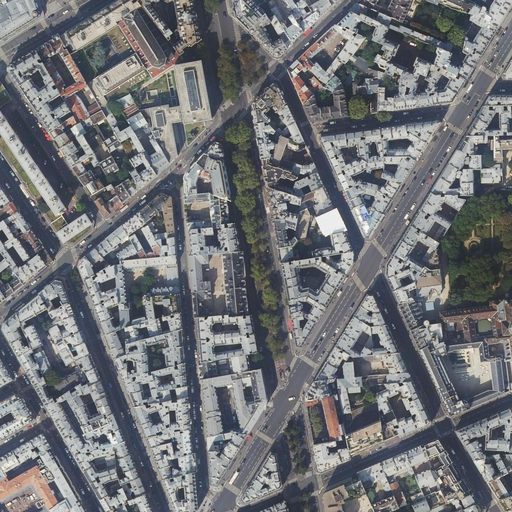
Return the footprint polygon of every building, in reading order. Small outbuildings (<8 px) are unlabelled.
[(0,0),(0,40),(38,18),(41,16),(41,13),(37,0),(0,0)] [(101,11),(97,13),(89,18),(74,28),(87,47),(77,51),(110,103),(122,96),(123,98),(130,94),(130,92),(155,81),(181,56),(157,25),(156,27),(152,22),(154,21),(137,0),(118,0),(117,1),(108,7),(101,11)] [(137,0),(154,21),(157,25),(181,56),(188,51),(197,43),(202,39),(200,28),(194,0),(137,0)] [(232,0),(235,12),(236,17),(249,30),(266,14),(266,15),(267,14),(260,7),(267,2),(265,0),(232,0)] [(265,0),(267,2),(272,11),(275,16),(282,26),(283,25),(284,25),(284,24),(285,24),(285,23),(285,22),(285,21),(284,21),(285,20),(283,17),(284,17),(278,6),(277,7),(277,6),(276,7),(272,0),(270,1),(269,0),(265,0)] [(286,0),(289,5),(290,6),(291,6),(291,5),(296,13),(292,15),(296,20),(302,16),(294,1),(292,0),(286,0)] [(308,6),(304,0),(301,0),(297,4),(296,3),(297,2),(296,1),(295,0),(294,1),(302,16),(310,28),(315,22),(321,17),(317,11),(313,14),(311,11),(307,14),(304,8),(305,7),(306,7),(308,6)] [(304,0),(308,6),(309,8),(311,11),(313,14),(317,11),(321,17),(324,14),(332,6),(328,0),(304,0)] [(378,0),(359,0),(356,3),(358,4),(369,9),(373,10),(376,5),(378,0)] [(411,0),(392,0),(389,7),(390,7),(388,11),(386,16),(392,18),(402,23),(404,19),(408,21),(407,25),(410,26),(419,5),(411,1),(411,0)] [(475,4),(475,3),(469,0),(468,0),(439,0),(438,3),(451,9),(466,13),(468,9),(471,10),(475,4)] [(511,0),(494,0),(493,3),(509,12),(511,6),(511,0)] [(367,12),(369,9),(358,4),(356,3),(355,4),(353,6),(349,11),(351,11),(360,16),(361,13),(365,15),(367,12)] [(475,4),(471,10),(468,14),(471,14),(479,16),(480,17),(482,15),(485,17),(484,19),(499,28),(504,20),(509,12),(493,3),(488,11),(485,10),(475,4)] [(388,11),(376,5),(373,10),(380,13),(386,16),(388,11)] [(272,11),(267,14),(266,15),(271,23),(279,35),(283,32),(284,31),(281,27),(282,26),(275,16),(272,11)] [(373,19),(365,15),(361,13),(360,16),(351,11),(348,14),(344,18),(342,20),(339,23),(336,25),(357,34),(359,29),(356,28),(359,22),(360,22),(361,21),(362,21),(372,26),(373,25),(377,27),(373,35),(374,36),(372,40),(384,45),(382,50),(385,51),(385,52),(383,56),(382,56),(378,55),(374,62),(384,67),(384,68),(387,69),(385,73),(388,74),(393,76),(395,72),(403,76),(402,79),(416,83),(420,74),(426,77),(431,64),(431,63),(418,58),(414,66),(416,67),(414,73),(411,73),(408,71),(409,69),(397,64),(396,64),(391,62),(393,56),(395,57),(400,45),(384,38),(387,32),(388,32),(390,28),(388,27),(376,21),(373,19)] [(392,18),(386,16),(380,13),(377,19),(376,21),(388,27),(389,25),(392,18)] [(266,15),(266,14),(249,30),(257,39),(274,56),(280,56),(284,52),(288,49),(285,45),(281,38),(273,43),(264,27),(271,23),(266,15)] [(484,19),(480,17),(479,16),(471,14),(470,20),(481,28),(477,34),(490,42),(494,36),(499,28),(484,19)] [(304,33),(296,20),(292,15),(289,17),(293,24),(288,27),(285,22),(285,23),(285,24),(284,24),(284,25),(283,25),(282,26),(281,27),(284,31),(293,44),(298,39),(304,33)] [(302,16),(296,20),(304,33),(309,28),(310,28),(302,16)] [(367,42),(370,39),(357,34),(336,25),(335,25),(333,26),(318,40),(298,60),(322,86),(324,83),(327,84),(324,88),(331,92),(332,91),(333,91),(333,92),(334,92),(335,91),(345,90),(347,90),(348,88),(347,86),(344,88),(340,80),(335,75),(343,63),(345,65),(342,68),(345,70),(345,71),(350,74),(344,83),(349,86),(354,80),(357,80),(366,79),(378,78),(378,71),(371,69),(369,68),(372,64),(362,57),(361,58),(359,56),(358,56),(357,58),(353,55),(364,40),(367,42)] [(400,26),(398,31),(424,43),(427,37),(400,26)] [(63,34),(60,36),(66,47),(70,45),(74,53),(77,51),(87,47),(74,28),(63,34)] [(477,34),(472,31),(468,29),(467,34),(474,39),(473,42),(471,42),(468,40),(469,40),(469,38),(466,36),(464,45),(482,56),(486,50),(490,42),(477,34)] [(284,31),(283,32),(285,36),(283,37),(281,35),(279,36),(281,38),(285,45),(288,49),(291,45),(293,44),(284,31)] [(89,117),(102,110),(102,109),(110,103),(77,51),(74,53),(71,54),(66,47),(60,36),(36,50),(61,95),(62,96),(64,95),(66,97),(63,99),(65,102),(74,117),(78,124),(81,123),(89,117)] [(427,36),(427,37),(424,43),(438,48),(449,53),(452,47),(455,49),(456,46),(445,41),(443,43),(427,36)] [(200,59),(197,43),(188,51),(190,61),(200,59)] [(464,45),(464,49),(463,52),(465,53),(464,55),(466,56),(464,60),(462,58),(461,61),(464,63),(474,69),(476,66),(478,63),(482,56),(464,45)] [(452,54),(449,53),(438,48),(436,52),(437,55),(438,55),(433,66),(439,68),(441,69),(458,76),(459,68),(450,64),(451,62),(450,62),(451,59),(450,59),(452,54)] [(15,80),(23,92),(41,118),(43,122),(50,132),(74,117),(65,102),(54,109),(49,103),(61,95),(36,50),(30,53),(10,65),(9,70),(10,73),(15,80)] [(298,93),(304,105),(314,95),(323,94),(333,93),(331,92),(324,88),(322,86),(298,60),(288,70),(293,81),(298,93)] [(511,60),(511,61),(506,68),(502,76),(503,80),(507,80),(511,79),(511,60)] [(204,119),(207,119),(213,118),(212,112),(212,109),(210,98),(207,82),(203,62),(174,68),(181,109),(184,123),(204,119)] [(460,66),(459,68),(458,76),(466,81),(470,76),(474,69),(464,63),(462,67),(460,66)] [(430,82),(435,85),(437,82),(444,86),(458,95),(462,89),(466,81),(458,76),(441,69),(440,71),(438,70),(439,68),(433,66),(431,64),(426,77),(425,79),(430,82)] [(385,73),(378,71),(378,78),(378,87),(384,86),(385,79),(387,80),(388,74),(385,73)] [(397,77),(393,76),(388,74),(387,80),(396,82),(397,77)] [(378,87),(378,78),(366,79),(366,83),(364,83),(364,86),(358,87),(358,94),(376,92),(375,102),(371,102),(371,114),(378,113),(378,110),(378,87)] [(400,93),(398,94),(395,95),(395,98),(394,110),(394,111),(405,109),(415,108),(420,94),(417,93),(416,94),(415,92),(416,92),(419,84),(416,83),(402,79),(400,78),(399,81),(399,91),(400,93)] [(358,87),(357,80),(354,80),(354,83),(352,84),(353,93),(345,93),(345,90),(335,91),(334,93),(333,93),(335,106),(318,108),(315,96),(323,96),(323,94),(314,95),(304,105),(306,110),(311,121),(319,121),(322,120),(337,118),(348,117),(345,95),(358,94),(358,87)] [(431,92),(435,85),(430,82),(427,88),(426,88),(426,89),(425,89),(425,90),(425,91),(425,92),(421,93),(420,94),(415,108),(424,107),(433,105),(432,96),(429,97),(429,95),(431,94),(431,92)] [(64,242),(74,244),(82,237),(89,232),(91,230),(92,222),(89,218),(87,214),(69,226),(61,214),(64,213),(67,211),(66,210),(66,209),(0,111),(0,107),(11,100),(5,92),(0,84),(0,130),(1,132),(4,136),(0,138),(0,146),(4,152),(13,167),(24,182),(32,194),(35,199),(43,194),(51,207),(52,208),(45,213),(54,227),(58,232),(64,242)] [(277,112),(287,103),(286,100),(279,85),(273,84),(263,94),(252,104),(252,107),(255,119),(256,124),(267,122),(268,121),(270,119),(277,112)] [(435,85),(431,92),(431,94),(432,96),(433,105),(439,105),(453,103),(455,100),(458,95),(444,86),(443,88),(445,88),(444,90),(443,90),(442,90),(438,90),(437,89),(438,87),(435,85)] [(384,86),(378,87),(378,110),(382,110),(386,110),(394,110),(395,98),(388,98),(388,100),(384,100),(384,86)] [(130,94),(123,98),(116,101),(131,126),(136,135),(140,133),(139,132),(140,131),(139,129),(143,127),(144,128),(145,129),(147,127),(147,126),(147,124),(140,110),(130,94)] [(511,94),(506,95),(493,94),(489,96),(488,99),(483,106),(490,106),(492,106),(498,106),(498,104),(499,104),(499,102),(501,102),(501,106),(511,105),(511,94)] [(289,108),(287,103),(277,112),(281,116),(279,118),(288,126),(289,126),(295,122),(289,108)] [(181,123),(184,123),(181,109),(170,111),(169,105),(140,110),(147,124),(153,134),(170,164),(176,158),(178,156),(172,125),(181,123)] [(511,124),(511,105),(501,106),(499,106),(499,112),(500,124),(509,124),(511,124)] [(107,106),(102,109),(102,110),(106,118),(116,135),(121,143),(131,137),(133,140),(132,140),(140,154),(143,152),(145,151),(136,135),(131,126),(121,132),(118,127),(119,126),(112,113),(111,113),(107,106)] [(499,106),(498,106),(492,106),(492,110),(490,110),(490,106),(483,106),(480,111),(476,118),(488,125),(496,112),(499,112),(499,106)] [(106,118),(102,110),(89,117),(95,127),(100,134),(87,141),(89,144),(92,150),(104,143),(110,152),(117,148),(122,145),(121,143),(116,135),(106,140),(96,123),(106,118)] [(53,140),(65,133),(62,129),(72,123),(74,127),(78,124),(74,117),(50,132),(49,133),(53,139),(53,140)] [(89,117),(81,123),(83,127),(87,124),(90,130),(95,127),(89,117)] [(486,129),(488,125),(476,118),(472,125),(470,127),(464,137),(487,136),(490,136),(493,136),(499,135),(498,129),(486,129)] [(274,122),(270,119),(271,120),(270,121),(269,122),(268,121),(267,122),(276,131),(278,130),(277,129),(276,128),(276,127),(275,126),(275,123),(274,123),(274,122)] [(438,120),(422,122),(406,124),(407,138),(409,133),(428,144),(435,132),(436,130),(440,123),(438,120)] [(276,131),(267,122),(256,124),(259,145),(262,159),(270,158),(275,145),(275,143),(275,142),(274,142),(272,142),(272,140),(270,141),(269,134),(273,133),(274,134),(276,131)] [(301,135),(295,122),(289,126),(288,126),(279,135),(290,140),(302,145),(305,143),(302,136),(301,135)] [(77,138),(83,134),(87,132),(83,127),(81,123),(78,124),(74,127),(71,129),(73,132),(68,136),(65,132),(65,133),(53,140),(57,145),(60,150),(61,149),(72,142),(69,138),(75,134),(77,138)] [(404,124),(391,126),(392,140),(407,138),(406,124),(404,124)] [(511,130),(509,130),(509,124),(500,124),(500,129),(498,129),(499,135),(511,135),(511,130)] [(389,126),(380,128),(383,152),(383,154),(387,154),(387,149),(389,149),(389,141),(389,140),(392,140),(391,126),(389,126)] [(368,129),(362,130),(363,137),(365,136),(366,138),(366,139),(365,139),(365,140),(364,140),(365,154),(370,153),(371,153),(370,145),(371,145),(371,144),(372,144),(372,143),(372,142),(375,142),(375,144),(376,144),(378,152),(383,152),(380,128),(368,129)] [(351,131),(345,132),(346,139),(348,139),(349,142),(347,142),(347,147),(353,147),(353,146),(354,146),(355,145),(357,144),(358,157),(361,157),(361,159),(367,162),(365,154),(364,140),(361,140),(361,137),(363,137),(362,130),(351,131)] [(321,135),(319,139),(325,151),(326,154),(329,160),(336,158),(335,155),(336,155),(337,157),(339,156),(343,154),(341,149),(341,148),(347,147),(347,142),(346,139),(345,132),(333,134),(321,135)] [(409,133),(407,138),(412,141),(408,148),(390,148),(389,149),(387,149),(387,154),(387,157),(408,157),(409,157),(410,158),(417,162),(422,153),(428,144),(409,133)] [(87,141),(83,134),(77,138),(72,142),(61,149),(67,157),(67,158),(77,151),(79,151),(74,144),(79,141),(83,148),(89,144),(87,141)] [(145,151),(143,152),(157,176),(159,174),(163,170),(165,169),(170,164),(153,134),(149,136),(151,140),(154,146),(156,149),(148,153),(146,150),(145,151)] [(275,145),(270,158),(262,159),(266,179),(267,187),(292,195),(293,192),(294,190),(294,189),(296,183),(308,177),(310,176),(318,172),(314,163),(309,153),(305,155),(309,165),(303,166),(295,163),(293,169),(292,168),(294,163),(290,161),(294,150),(299,152),(304,149),(307,148),(305,143),(302,145),(290,140),(279,135),(277,135),(275,139),(277,140),(275,145)] [(511,140),(511,135),(499,135),(493,136),(493,139),(490,139),(490,150),(493,150),(494,163),(490,163),(490,169),(482,169),(481,169),(481,173),(481,182),(502,182),(502,167),(502,164),(502,162),(503,162),(502,149),(511,148),(511,140)] [(487,143),(487,136),(464,137),(461,142),(457,149),(466,155),(467,153),(469,154),(469,156),(472,156),(476,156),(475,143),(476,143),(476,145),(477,144),(478,143),(487,143)] [(207,151),(204,154),(224,160),(224,158),(223,156),(222,148),(221,144),(218,144),(215,143),(207,151)] [(92,150),(89,144),(83,148),(87,154),(80,158),(80,160),(81,162),(95,154),(92,150)] [(448,163),(457,169),(459,170),(461,170),(465,163),(465,164),(466,164),(467,164),(468,164),(468,163),(469,169),(481,169),(482,169),(482,155),(476,156),(472,156),(472,159),(470,159),(470,158),(469,157),(468,157),(467,157),(466,158),(465,158),(466,155),(457,149),(452,157),(448,163)] [(80,155),(77,151),(67,158),(66,159),(69,164),(72,168),(81,162),(80,160),(78,157),(80,155)] [(102,161),(97,152),(95,154),(100,164),(107,176),(120,169),(112,156),(102,161)] [(157,176),(143,152),(140,154),(130,159),(136,168),(146,185),(151,181),(157,176)] [(383,154),(383,152),(378,152),(379,156),(371,157),(370,153),(365,154),(367,162),(367,169),(367,171),(368,171),(370,173),(373,169),(384,168),(384,164),(384,157),(383,154)] [(100,164),(95,154),(81,162),(84,166),(91,162),(95,168),(100,164)] [(186,195),(208,193),(208,187),(198,187),(198,188),(197,188),(196,183),(199,176),(200,176),(200,177),(201,178),(203,178),(203,179),(206,180),(206,179),(208,180),(209,180),(210,179),(211,179),(215,195),(228,200),(231,201),(228,180),(227,175),(224,160),(204,154),(201,157),(189,171),(187,174),(186,175),(186,176),(185,177),(185,178),(185,180),(186,189),(186,195)] [(343,154),(339,156),(340,158),(337,160),(336,158),(329,160),(332,166),(336,176),(343,173),(342,171),(344,170),(345,172),(367,162),(361,159),(358,161),(357,158),(348,163),(347,163),(346,164),(345,162),(346,161),(346,160),(343,154)] [(408,157),(387,157),(384,157),(384,164),(399,164),(399,166),(397,168),(398,169),(395,174),(385,170),(384,170),(382,177),(402,185),(409,174),(415,165),(417,162),(410,158),(409,160),(406,159),(408,157)] [(84,166),(81,162),(72,168),(78,176),(79,177),(88,172),(84,166)] [(364,171),(367,169),(367,162),(345,172),(346,174),(344,175),(343,173),(336,176),(341,186),(343,192),(350,189),(349,186),(351,185),(355,187),(355,186),(360,184),(362,180),(360,179),(356,181),(355,180),(354,179),(353,179),(352,179),(352,177),(364,172),(364,171)] [(455,172),(457,169),(448,163),(445,168),(440,177),(452,185),(454,181),(455,182),(456,180),(455,179),(456,178),(457,178),(458,178),(459,178),(460,178),(460,183),(474,183),(473,174),(481,173),(481,169),(469,169),(464,170),(464,173),(463,173),(462,172),(461,171),(460,171),(459,171),(458,171),(457,172),(456,173),(455,172)] [(139,191),(146,185),(136,168),(130,171),(134,178),(132,179),(130,180),(129,178),(114,188),(123,204),(126,202),(139,191)] [(91,170),(88,172),(79,177),(82,182),(85,187),(86,186),(95,181),(97,179),(91,170)] [(321,178),(318,172),(310,176),(312,179),(310,180),(308,177),(296,183),(294,189),(296,190),(295,191),(295,192),(296,193),(295,193),(293,192),(292,195),(301,198),(304,196),(301,188),(309,184),(313,192),(325,186),(321,178)] [(402,185),(382,177),(381,177),(380,180),(386,183),(384,186),(383,186),(382,186),(381,187),(379,186),(381,182),(380,182),(378,185),(377,190),(393,200),(397,194),(402,185)] [(474,196),(474,183),(460,183),(460,187),(459,187),(458,188),(458,189),(452,189),(450,188),(452,185),(440,177),(435,185),(430,192),(434,195),(440,195),(442,193),(445,195),(444,195),(458,195),(457,193),(460,193),(460,195),(464,195),(468,196),(474,196)] [(362,180),(360,184),(360,185),(358,190),(357,189),(355,186),(355,187),(350,189),(343,192),(347,199),(349,204),(352,210),(363,204),(367,203),(366,202),(365,201),(365,202),(362,195),(363,195),(364,195),(364,194),(365,193),(375,196),(375,195),(377,190),(378,185),(363,179),(362,180)] [(100,190),(95,181),(86,186),(87,187),(91,193),(92,195),(100,190)] [(0,209),(3,208),(1,206),(3,204),(5,207),(13,202),(1,184),(0,182),(0,209)] [(92,195),(91,196),(94,201),(100,210),(105,218),(106,218),(118,207),(119,207),(123,204),(114,188),(111,184),(100,190),(92,195)] [(327,192),(325,186),(313,192),(304,196),(301,198),(302,198),(301,206),(299,214),(297,223),(295,236),(296,237),(298,240),(299,240),(306,239),(310,215),(307,209),(309,209),(307,204),(306,204),(305,203),(305,202),(315,198),(316,200),(315,201),(317,204),(314,206),(321,221),(338,216),(335,208),(327,192)] [(301,198),(292,195),(267,187),(269,196),(271,211),(273,220),(286,219),(297,223),(299,214),(294,213),(289,212),(287,210),(285,201),(290,200),(290,203),(296,204),(301,206),(302,198),(301,198)] [(377,190),(375,195),(376,199),(375,200),(371,207),(384,215),(389,207),(393,200),(377,190)] [(444,195),(440,195),(434,195),(430,192),(427,197),(419,210),(435,221),(441,224),(448,228),(453,221),(438,212),(439,209),(440,210),(442,208),(441,207),(444,202),(459,211),(468,196),(464,195),(461,199),(458,198),(458,195),(444,195)] [(140,211),(156,240),(162,239),(167,239),(168,238),(175,237),(172,207),(172,197),(170,196),(166,194),(163,193),(162,193),(161,193),(153,200),(152,201),(140,211)] [(210,194),(208,193),(186,195),(184,195),(185,208),(187,208),(190,208),(190,203),(211,201),(210,194)] [(215,195),(210,194),(211,201),(212,220),(213,228),(222,227),(222,225),(225,224),(226,224),(230,224),(228,200),(215,195)] [(0,209),(0,216),(6,213),(9,217),(19,211),(16,206),(13,202),(5,207),(3,208),(0,209)] [(363,204),(352,210),(364,237),(370,237),(374,231),(377,226),(384,215),(371,207),(369,204),(367,206),(370,209),(371,210),(373,211),(372,212),(371,212),(370,214),(370,216),(369,216),(369,215),(368,215),(363,204)] [(426,235),(435,221),(419,210),(415,217),(410,225),(426,235)] [(19,211),(9,217),(5,220),(7,224),(12,221),(14,223),(15,222),(16,223),(10,228),(13,233),(27,223),(23,216),(19,211)] [(141,259),(161,257),(160,247),(156,240),(140,211),(132,218),(130,219),(126,222),(122,225),(141,259)] [(189,230),(213,228),(212,220),(192,221),(191,216),(186,217),(187,230),(189,230)] [(342,225),(338,216),(321,221),(324,228),(323,229),(324,232),(325,232),(326,232),(327,235),(331,235),(345,232),(342,225)] [(295,236),(297,223),(286,219),(273,220),(275,234),(278,248),(294,245),(299,240),(298,240),(296,237),(294,238),(293,239),(289,240),(288,239),(286,230),(287,229),(288,229),(289,227),(295,229),(294,230),(294,231),(293,234),(293,235),(295,236)] [(0,249),(6,258),(10,265),(11,266),(24,285),(31,279),(32,278),(47,266),(37,252),(30,257),(18,239),(17,239),(13,233),(10,228),(7,224),(5,220),(0,223),(0,249)] [(30,226),(27,223),(13,233),(17,239),(18,239),(32,229),(30,226)] [(235,223),(230,224),(226,224),(227,226),(228,226),(228,228),(226,228),(225,224),(222,225),(222,227),(213,228),(214,232),(219,232),(220,235),(219,235),(218,236),(218,237),(219,236),(219,240),(219,241),(220,240),(220,241),(221,241),(222,245),(221,246),(217,247),(218,253),(223,253),(240,252),(238,236),(237,232),(235,223)] [(439,243),(448,228),(441,224),(432,239),(439,243)] [(141,259),(122,225),(116,230),(114,232),(106,239),(112,248),(115,252),(116,251),(115,250),(119,247),(117,245),(120,242),(122,244),(127,240),(131,244),(117,254),(121,261),(126,260),(125,259),(131,255),(132,257),(135,255),(136,257),(137,259),(141,259)] [(432,239),(426,235),(410,225),(406,232),(401,240),(413,248),(418,240),(419,240),(435,250),(435,249),(439,243),(432,239)] [(214,232),(213,228),(189,230),(190,242),(192,255),(192,256),(214,254),(218,253),(217,247),(215,247),(215,245),(207,246),(207,243),(209,243),(209,240),(206,240),(206,235),(214,234),(214,232)] [(37,249),(42,245),(36,235),(32,229),(18,239),(30,257),(37,252),(36,251),(37,249)] [(347,235),(345,232),(331,235),(333,248),(331,248),(331,247),(329,247),(316,249),(315,251),(312,251),(313,258),(322,257),(325,256),(331,255),(342,254),(354,251),(349,241),(347,235)] [(175,237),(168,238),(167,239),(168,245),(162,245),(162,239),(156,240),(160,247),(161,257),(177,256),(176,243),(175,237)] [(96,247),(95,248),(105,260),(108,263),(110,266),(115,261),(120,261),(121,261),(117,254),(115,252),(112,248),(106,239),(96,247)] [(409,255),(413,248),(401,240),(396,247),(392,255),(399,260),(400,257),(403,259),(402,262),(411,268),(414,269),(418,271),(420,273),(428,261),(430,258),(424,255),(421,259),(422,259),(420,263),(409,256),(409,255)] [(36,251),(37,252),(47,266),(49,264),(53,261),(45,249),(43,246),(42,245),(37,249),(36,251)] [(295,253),(294,245),(278,248),(279,255),(281,263),(300,260),(299,253),(298,252),(295,253)] [(90,252),(85,256),(93,265),(100,260),(102,261),(103,260),(104,261),(105,260),(95,248),(90,252)] [(438,251),(435,249),(435,250),(430,258),(428,261),(420,273),(415,282),(416,287),(417,295),(417,297),(429,295),(429,292),(430,292),(430,291),(430,290),(431,289),(434,289),(435,289),(435,290),(436,290),(436,291),(436,292),(437,291),(437,294),(442,294),(441,291),(442,289),(438,251)] [(243,251),(240,252),(223,253),(224,261),(226,280),(225,280),(226,289),(246,287),(245,276),(245,275),(244,263),(243,251)] [(354,251),(342,254),(342,259),(341,259),(340,260),(339,260),(339,261),(338,261),(338,262),(332,258),(331,255),(325,256),(325,260),(324,262),(347,276),(353,265),(354,263),(355,253),(354,251)] [(215,262),(214,254),(192,256),(189,256),(191,273),(192,284),(192,292),(211,290),(210,281),(203,282),(201,264),(215,262)] [(402,262),(399,260),(392,255),(388,261),(386,264),(385,274),(387,279),(397,274),(396,273),(395,273),(395,270),(397,271),(399,274),(401,273),(411,268),(402,262)] [(92,267),(93,265),(85,256),(80,260),(78,266),(81,274),(83,280),(93,276),(96,275),(98,274),(99,273),(97,270),(94,273),(92,267)] [(119,305),(119,311),(119,315),(120,318),(120,325),(121,328),(126,327),(131,326),(148,321),(155,319),(154,305),(153,297),(180,294),(179,286),(178,269),(177,264),(177,256),(161,257),(141,259),(137,259),(126,260),(121,261),(120,261),(120,264),(115,265),(116,277),(117,287),(118,297),(119,305)] [(322,257),(313,258),(315,266),(326,273),(327,273),(327,272),(329,273),(324,281),(338,290),(342,284),(347,276),(324,262),(322,261),(322,257)] [(0,289),(0,290),(6,299),(18,290),(24,285),(11,266),(7,269),(15,279),(5,286),(0,279),(0,272),(10,265),(6,258),(0,263),(0,289)] [(313,258),(309,259),(300,260),(281,263),(282,271),(284,280),(300,276),(298,267),(300,267),(301,268),(315,266),(313,258)] [(115,265),(115,261),(110,266),(106,268),(99,273),(98,274),(99,276),(97,277),(95,280),(94,280),(93,276),(83,280),(85,284),(88,291),(88,292),(94,306),(102,303),(101,301),(104,299),(105,302),(118,297),(117,287),(105,292),(106,293),(103,294),(98,282),(101,281),(101,282),(116,277),(115,265)] [(413,271),(414,269),(411,268),(401,273),(403,278),(409,275),(412,283),(415,282),(420,273),(418,271),(416,274),(414,274),(413,271)] [(403,278),(401,273),(399,274),(397,274),(387,279),(390,285),(393,292),(405,286),(401,279),(403,278)] [(303,290),(300,276),(284,280),(285,288),(288,300),(298,298),(298,296),(299,296),(299,295),(300,295),(300,297),(308,296),(316,301),(317,299),(319,301),(318,302),(327,308),(333,298),(334,297),(338,290),(324,281),(316,293),(314,292),(315,292),(314,290),(309,287),(305,288),(304,289),(304,290),(303,290)] [(55,279),(56,280),(56,279),(62,281),(66,290),(67,290),(63,280),(56,278),(55,279)] [(51,284),(58,296),(60,296),(61,299),(60,300),(63,305),(71,302),(67,293),(66,290),(62,281),(56,279),(56,280),(51,284)] [(416,287),(415,282),(412,283),(405,286),(393,292),(396,297),(398,303),(415,301),(417,300),(417,297),(417,295),(412,296),(410,290),(416,287)] [(58,296),(51,284),(50,285),(39,293),(47,309),(49,312),(63,305),(60,300),(58,296)] [(247,302),(246,287),(226,289),(228,315),(229,315),(229,317),(249,315),(247,302)] [(212,297),(211,290),(192,292),(193,301),(193,304),(194,318),(197,318),(213,316),(213,309),(212,308),(205,308),(204,308),(203,308),(203,307),(203,306),(202,301),(202,300),(203,300),(204,299),(211,298),(212,297)] [(52,367),(51,368),(41,345),(43,345),(34,324),(31,326),(30,325),(35,322),(33,317),(47,309),(39,293),(28,303),(27,303),(16,312),(22,327),(24,329),(26,335),(27,337),(29,336),(31,341),(29,342),(30,346),(32,349),(32,350),(33,352),(37,361),(39,365),(40,368),(44,377),(45,380),(47,385),(52,396),(54,401),(62,396),(64,394),(62,391),(64,389),(66,393),(70,390),(75,387),(76,386),(75,384),(77,383),(78,385),(82,382),(86,379),(85,377),(83,373),(80,368),(78,367),(76,368),(75,370),(76,371),(52,384),(51,382),(49,381),(49,380),(49,379),(49,377),(54,375),(53,371),(52,371),(52,369),(52,368),(52,367)] [(153,297),(154,305),(161,304),(164,304),(164,305),(165,306),(166,306),(167,306),(168,316),(182,312),(181,307),(180,294),(153,297)] [(364,300),(360,306),(372,313),(378,313),(382,312),(378,303),(377,301),(374,294),(368,294),(364,300)] [(307,301),(308,296),(300,297),(298,298),(288,300),(288,304),(289,308),(291,319),(303,316),(305,311),(305,310),(302,310),(303,305),(303,304),(303,303),(302,303),(301,302),(300,302),(299,301),(299,300),(301,300),(302,301),(307,301)] [(318,302),(316,301),(308,296),(307,301),(313,304),(313,307),(312,308),(311,308),(310,309),(311,310),(310,312),(308,312),(305,311),(303,316),(305,316),(317,324),(322,316),(327,308),(318,302)] [(119,305),(118,297),(105,302),(102,303),(94,306),(97,314),(100,323),(119,315),(119,311),(112,314),(110,308),(119,305)] [(489,301),(490,306),(491,313),(495,313),(498,338),(499,338),(499,342),(504,342),(505,354),(501,354),(501,359),(505,359),(505,361),(506,361),(506,360),(509,360),(511,360),(511,361),(511,362),(511,298),(489,301)] [(444,403),(445,405),(449,413),(453,415),(469,408),(481,403),(504,393),(503,384),(501,360),(501,359),(501,354),(489,356),(488,344),(499,342),(499,338),(498,338),(495,313),(491,313),(490,306),(471,308),(470,306),(465,306),(466,309),(445,311),(440,312),(441,323),(429,325),(429,324),(429,323),(429,322),(430,322),(429,322),(428,321),(427,321),(426,320),(426,321),(425,321),(425,322),(415,301),(398,303),(408,325),(410,328),(425,361),(428,369),(444,403)] [(73,308),(71,302),(63,305),(49,312),(55,322),(55,323),(76,315),(73,308)] [(433,302),(425,303),(426,310),(434,310),(433,302)] [(161,304),(154,305),(155,319),(159,318),(162,318),(161,304)] [(372,313),(360,306),(357,311),(354,316),(371,326),(372,313)] [(21,327),(22,327),(16,312),(7,320),(3,323),(2,329),(5,336),(10,344),(26,335),(24,329),(22,330),(23,332),(20,334),(17,330),(18,328),(20,326),(21,327)] [(163,321),(167,320),(169,321),(171,330),(169,330),(165,331),(163,333),(159,318),(155,319),(148,321),(131,326),(126,327),(126,344),(171,332),(174,331),(183,329),(182,321),(182,312),(168,316),(166,317),(165,317),(163,317),(162,318),(163,321)] [(378,313),(372,313),(371,326),(388,325),(384,318),(382,312),(378,313)] [(76,315),(55,323),(57,326),(64,324),(66,329),(60,332),(63,338),(82,331),(79,323),(76,315)] [(118,318),(120,318),(119,315),(100,323),(103,328),(105,335),(121,328),(120,325),(116,326),(114,325),(113,322),(118,320),(118,318)] [(222,315),(213,316),(197,318),(198,330),(199,340),(225,338),(224,332),(216,332),(212,329),(212,328),(213,328),(212,328),(212,327),(212,326),(215,322),(223,322),(222,315)] [(228,315),(222,315),(223,322),(223,324),(237,323),(239,325),(239,326),(239,327),(240,328),(239,330),(224,332),(225,338),(238,337),(255,333),(254,324),(253,322),(252,315),(249,315),(229,317),(229,315),(228,315)] [(291,319),(293,330),(293,332),(294,338),(296,347),(302,348),(310,335),(313,331),(317,324),(305,316),(303,316),(291,319)] [(371,326),(354,316),(349,324),(348,326),(343,333),(356,341),(363,330),(370,335),(372,336),(371,333),(371,326)] [(64,340),(63,338),(60,332),(57,326),(55,323),(55,322),(47,327),(56,344),(55,344),(67,365),(69,364),(71,368),(78,364),(76,360),(74,356),(70,350),(69,348),(68,346),(67,344),(64,340)] [(388,325),(371,326),(371,333),(378,333),(381,338),(380,339),(380,341),(380,342),(381,345),(383,345),(384,345),(385,347),(373,348),(373,352),(374,355),(389,353),(391,353),(400,353),(393,336),(388,325)] [(126,327),(121,328),(105,335),(110,347),(115,359),(127,354),(126,344),(126,327)] [(165,353),(167,368),(186,363),(185,355),(183,329),(174,331),(174,335),(171,336),(171,332),(126,344),(127,354),(127,360),(132,360),(134,361),(135,367),(134,367),(134,370),(133,370),(133,372),(131,372),(130,371),(128,372),(128,378),(148,373),(150,372),(147,347),(146,345),(148,345),(151,344),(152,345),(156,344),(161,342),(165,341),(166,343),(165,344),(165,348),(163,348),(164,353),(165,353)] [(82,331),(63,338),(64,340),(67,344),(70,342),(71,345),(68,346),(69,348),(87,342),(84,336),(82,331)] [(257,340),(255,333),(238,337),(225,338),(226,344),(241,342),(243,344),(243,345),(243,346),(243,347),(242,348),(227,351),(228,358),(247,354),(250,354),(256,352),(259,352),(257,340)] [(356,341),(343,333),(339,340),(335,346),(350,355),(352,357),(353,357),(370,355),(370,353),(372,351),(365,346),(360,353),(352,348),(356,341)] [(29,342),(27,337),(26,335),(10,344),(13,349),(18,357),(32,349),(30,346),(29,347),(28,345),(26,346),(23,341),(26,340),(27,342),(29,342)] [(373,348),(372,336),(370,335),(370,336),(364,346),(365,346),(372,351),(373,352),(373,348)] [(226,344),(225,338),(199,340),(200,350),(201,361),(201,362),(228,358),(227,351),(217,353),(214,351),(214,350),(214,349),(214,348),(216,345),(226,344)] [(87,342),(69,348),(70,350),(72,350),(73,351),(77,349),(79,353),(78,355),(74,356),(76,360),(91,354),(89,348),(87,342)] [(348,359),(350,355),(335,346),(334,348),(326,362),(340,370),(343,366),(348,359)] [(33,352),(32,350),(32,349),(18,357),(19,360),(22,365),(26,372),(39,365),(37,361),(36,362),(35,361),(31,355),(31,353),(33,352)] [(400,353),(391,353),(392,356),(389,356),(389,353),(374,355),(370,355),(353,357),(353,359),(355,377),(362,377),(361,363),(382,361),(382,360),(387,360),(389,361),(389,365),(387,365),(387,367),(389,367),(390,374),(398,373),(398,371),(400,371),(401,373),(409,372),(405,362),(400,353)] [(91,354),(76,360),(78,364),(80,368),(84,367),(86,372),(97,367),(94,360),(91,354)] [(127,360),(127,354),(115,359),(119,369),(123,380),(128,378),(128,372),(127,360)] [(250,371),(247,354),(228,358),(201,362),(200,363),(198,363),(199,371),(200,380),(201,380),(203,380),(218,377),(216,363),(230,361),(233,374),(234,374),(236,374),(250,371)] [(363,386),(362,377),(355,377),(353,359),(348,359),(343,366),(344,378),(337,379),(338,387),(336,388),(337,394),(339,404),(342,416),(351,412),(347,393),(361,392),(360,386),(363,386)] [(334,374),(335,372),(338,374),(340,370),(326,362),(322,369),(314,381),(334,379),(334,381),(337,376),(334,374)] [(186,363),(167,368),(152,372),(153,375),(157,388),(158,391),(176,388),(188,386),(187,377),(186,363)] [(38,370),(40,368),(39,365),(26,372),(30,378),(34,386),(45,380),(44,377),(41,378),(38,370)] [(10,374),(6,366),(0,369),(0,387),(4,385),(14,380),(10,374)] [(97,367),(86,372),(83,373),(85,377),(88,376),(89,380),(90,380),(90,382),(87,382),(88,383),(89,386),(102,381),(99,374),(97,367)] [(262,369),(250,371),(236,374),(236,375),(238,375),(238,378),(235,379),(234,374),(233,374),(218,377),(203,380),(203,381),(203,389),(205,408),(207,437),(223,434),(227,433),(226,432),(225,432),(224,431),(221,416),(222,416),(221,415),(220,410),(218,402),(219,402),(217,391),(216,391),(216,387),(232,384),(235,399),(236,407),(237,413),(238,413),(240,428),(240,429),(239,430),(238,430),(238,431),(237,430),(234,429),(229,430),(227,431),(227,433),(236,431),(236,432),(239,432),(249,434),(259,419),(265,408),(268,399),(267,399),(263,376),(262,372),(262,369)] [(411,375),(409,372),(401,373),(398,373),(390,374),(387,374),(387,378),(378,379),(379,385),(380,384),(385,384),(398,383),(414,381),(411,375)] [(149,375),(148,373),(128,378),(123,380),(126,386),(129,393),(143,391),(142,383),(143,383),(143,384),(149,382),(151,389),(157,388),(153,375),(151,376),(150,375),(149,375)] [(336,388),(334,381),(334,379),(314,381),(311,386),(308,391),(307,396),(306,401),(337,394),(336,388)] [(47,385),(45,380),(34,386),(40,395),(46,406),(54,401),(52,396),(50,397),(45,386),(47,385)] [(102,381),(89,386),(91,392),(94,401),(95,401),(108,396),(105,388),(102,381)] [(414,381),(398,383),(400,386),(401,390),(404,398),(402,399),(407,410),(409,409),(423,402),(421,398),(417,389),(414,381)] [(83,384),(82,382),(78,385),(76,386),(75,387),(76,389),(80,395),(83,394),(84,395),(85,395),(91,392),(89,386),(88,383),(83,384)] [(511,382),(503,384),(504,393),(508,392),(511,389),(511,382)] [(398,383),(385,384),(387,389),(391,397),(397,394),(396,392),(401,390),(400,386),(398,383)] [(189,386),(188,386),(176,388),(158,391),(159,396),(163,395),(163,396),(163,397),(164,397),(159,398),(160,402),(163,402),(168,401),(172,400),(178,399),(189,397),(190,397),(190,392),(189,386)] [(158,391),(157,388),(151,389),(143,391),(129,393),(131,400),(134,407),(145,405),(144,403),(145,402),(146,402),(147,402),(147,403),(149,402),(149,404),(151,404),(159,402),(160,402),(159,398),(159,396),(158,391)] [(71,392),(70,390),(66,393),(64,394),(62,396),(64,400),(67,399),(73,410),(86,405),(80,395),(76,389),(71,392)] [(387,398),(391,397),(387,389),(377,393),(378,400),(379,410),(382,409),(384,413),(392,409),(387,398)] [(0,440),(12,433),(35,420),(35,419),(35,418),(28,405),(22,394),(21,394),(20,394),(8,401),(0,404),(0,440)] [(339,404),(337,394),(306,401),(307,406),(319,404),(319,403),(323,402),(328,426),(328,427),(329,432),(331,441),(336,441),(343,439),(342,435),(345,434),(342,416),(338,416),(335,405),(339,404)] [(62,396),(54,401),(46,406),(50,414),(51,415),(55,422),(71,412),(70,411),(69,409),(65,411),(60,403),(64,400),(62,396)] [(108,396),(95,401),(96,405),(97,407),(100,413),(97,414),(96,412),(92,414),(93,415),(91,416),(86,404),(86,405),(73,410),(70,411),(71,412),(76,420),(78,425),(80,427),(82,426),(95,421),(99,419),(115,413),(111,404),(108,396)] [(189,397),(178,399),(178,402),(172,403),(172,400),(168,401),(169,405),(169,408),(169,410),(176,410),(177,422),(170,423),(170,424),(170,427),(171,433),(175,432),(175,429),(177,429),(177,432),(178,431),(178,429),(181,429),(181,431),(191,429),(190,416),(190,413),(189,397)] [(368,412),(379,410),(378,400),(351,412),(342,416),(345,434),(346,439),(348,447),(350,457),(368,449),(384,442),(381,420),(352,432),(350,422),(353,421),(354,420),(357,418),(360,416),(363,414),(365,414),(368,412)] [(148,415),(149,413),(150,414),(159,410),(161,417),(169,414),(169,408),(166,408),(166,406),(169,405),(168,401),(163,402),(163,404),(160,405),(159,402),(151,404),(152,406),(147,408),(146,405),(145,405),(134,407),(137,415),(141,425),(152,421),(150,415),(148,415)] [(423,402),(409,409),(412,415),(411,417),(412,417),(417,430),(430,425),(432,421),(430,418),(423,402)] [(500,411),(497,413),(500,419),(498,420),(500,425),(504,424),(505,424),(505,438),(498,437),(497,454),(499,454),(504,454),(509,454),(511,414),(509,408),(504,410),(503,410),(500,411)] [(392,409),(384,413),(380,415),(381,420),(384,442),(392,439),(400,435),(397,428),(396,425),(393,420),(396,419),(392,409)] [(71,422),(76,420),(71,412),(55,422),(60,430),(64,438),(77,431),(78,430),(81,429),(80,427),(78,425),(74,427),(71,422)] [(95,421),(82,426),(87,434),(84,435),(87,440),(93,438),(97,437),(100,436),(99,434),(106,431),(107,434),(121,429),(118,421),(115,413),(99,419),(101,423),(103,423),(103,424),(103,425),(102,425),(101,424),(100,424),(97,425),(95,421)] [(492,415),(487,417),(486,433),(486,440),(489,440),(489,443),(486,443),(485,456),(486,456),(497,454),(498,437),(492,437),(492,429),(500,425),(498,420),(500,419),(497,413),(492,415)] [(170,423),(169,414),(161,417),(163,422),(154,425),(152,421),(141,425),(142,427),(146,438),(158,435),(157,433),(162,431),(164,434),(170,433),(171,433),(170,427),(167,428),(166,426),(166,425),(170,424),(170,423)] [(397,420),(396,419),(393,420),(396,425),(398,424),(399,427),(397,428),(400,435),(401,437),(415,431),(417,430),(412,417),(411,417),(405,419),(404,417),(397,420)] [(486,433),(487,417),(478,421),(462,428),(455,430),(456,432),(460,439),(461,440),(461,441),(470,454),(474,460),(485,458),(485,456),(482,449),(481,446),(479,443),(478,439),(471,442),(470,439),(476,436),(477,437),(486,433)] [(107,434),(100,436),(97,437),(98,440),(99,445),(100,449),(103,448),(106,447),(114,446),(126,441),(126,439),(121,429),(107,434)] [(191,429),(181,431),(178,431),(177,432),(175,432),(171,433),(170,433),(171,439),(172,443),(172,444),(176,443),(175,442),(178,441),(179,444),(178,444),(178,445),(178,446),(178,447),(179,448),(180,449),(176,450),(176,451),(176,452),(174,453),(175,458),(178,457),(194,453),(193,443),(191,429)] [(84,444),(77,431),(64,438),(70,448),(74,456),(78,454),(86,452),(89,451),(88,449),(90,448),(91,451),(97,449),(96,447),(99,445),(98,440),(95,442),(93,438),(87,440),(88,442),(84,444)] [(235,434),(236,432),(236,431),(227,433),(223,434),(225,440),(232,438),(232,439),(230,442),(240,448),(243,444),(246,440),(249,434),(239,432),(237,435),(235,434)] [(36,437),(30,440),(34,447),(38,446),(38,447),(37,447),(38,449),(36,450),(39,455),(40,454),(45,451),(49,449),(52,447),(48,440),(44,432),(36,437)] [(162,442),(163,441),(164,440),(164,441),(165,441),(165,440),(171,439),(170,433),(164,434),(158,435),(146,438),(149,443),(150,448),(163,445),(162,442)] [(225,440),(223,434),(207,437),(208,444),(209,451),(220,451),(222,447),(223,444),(224,443),(225,440)] [(313,440),(314,445),(330,442),(329,436),(318,438),(317,440),(313,440)] [(425,443),(420,445),(426,460),(437,455),(443,464),(435,469),(433,468),(431,470),(435,481),(436,482),(439,481),(438,479),(444,476),(450,485),(464,478),(455,464),(450,455),(439,438),(439,437),(425,443)] [(36,450),(34,447),(30,440),(21,445),(13,450),(22,466),(27,462),(27,461),(25,462),(25,461),(29,458),(30,461),(32,459),(31,457),(32,456),(34,458),(37,456),(39,455),(36,450)] [(126,441),(114,446),(114,450),(116,449),(118,452),(117,453),(118,454),(116,454),(117,456),(115,456),(115,459),(115,460),(131,454),(129,447),(126,441)] [(337,445),(336,441),(331,441),(330,442),(314,445),(315,452),(316,455),(318,469),(321,471),(338,464),(339,464),(351,459),(350,457),(348,447),(339,449),(338,450),(338,451),(330,452),(329,447),(336,446),(336,445),(337,445)] [(229,443),(224,443),(223,444),(226,446),(225,448),(222,447),(220,451),(222,453),(227,456),(227,457),(233,460),(236,455),(240,448),(230,442),(229,443)] [(172,443),(167,444),(165,444),(163,445),(150,448),(155,459),(159,469),(172,465),(170,459),(175,458),(174,453),(172,444),(172,443)] [(413,448),(405,452),(411,466),(426,460),(420,445),(415,448),(413,448)] [(91,453),(87,454),(86,452),(78,454),(74,456),(77,460),(79,464),(82,469),(84,472),(95,465),(106,462),(115,459),(115,456),(114,450),(114,446),(106,447),(106,450),(104,451),(103,448),(100,449),(97,449),(91,451),(90,451),(91,453)] [(4,455),(0,457),(0,464),(6,476),(9,474),(7,469),(16,464),(16,466),(14,468),(15,470),(22,466),(13,450),(5,455),(4,455)] [(220,451),(209,451),(210,463),(210,467),(211,485),(217,486),(226,472),(228,469),(233,460),(227,457),(227,456),(222,453),(220,456),(219,456),(220,455),(219,454),(220,451)] [(262,466),(269,470),(270,470),(271,470),(273,471),(272,472),(273,473),(280,472),(279,464),(277,452),(271,451),(266,459),(262,466)] [(399,454),(392,457),(398,472),(411,466),(405,452),(399,454)] [(195,467),(194,453),(178,457),(179,465),(180,466),(181,467),(182,469),(179,470),(178,469),(174,468),(173,476),(173,477),(195,472),(195,467)] [(131,454),(115,460),(116,464),(120,462),(120,463),(120,464),(121,465),(120,466),(120,467),(121,467),(121,469),(117,471),(117,473),(118,475),(137,467),(134,461),(131,454)] [(487,483),(502,476),(511,470),(511,454),(509,454),(504,454),(505,457),(501,458),(499,454),(497,454),(486,456),(485,456),(485,458),(474,460),(480,471),(484,477),(487,483)] [(386,460),(380,462),(386,477),(398,472),(392,457),(386,460)] [(116,464),(115,460),(115,459),(106,462),(108,468),(101,470),(98,472),(95,465),(84,472),(87,478),(90,484),(101,477),(117,473),(117,471),(116,464)] [(386,477),(380,462),(369,467),(358,472),(357,472),(360,478),(364,488),(373,485),(373,484),(373,483),(381,480),(384,488),(384,489),(384,490),(390,487),(386,477)] [(172,465),(159,469),(161,475),(163,480),(173,477),(173,476),(174,468),(174,467),(172,465)] [(270,471),(269,470),(262,466),(258,472),(254,478),(260,482),(264,485),(269,475),(270,475),(272,473),(270,471)] [(412,469),(411,466),(398,472),(386,477),(390,487),(399,507),(407,504),(395,477),(408,472),(409,472),(410,473),(410,474),(411,474),(413,474),(414,474),(413,471),(412,469)] [(140,476),(137,467),(118,475),(119,479),(121,481),(122,484),(141,477),(140,476)] [(425,486),(435,481),(431,470),(430,468),(415,475),(422,492),(424,496),(428,495),(425,486)] [(195,472),(173,477),(163,480),(168,491),(174,505),(176,511),(195,511),(196,511),(197,510),(198,508),(197,490),(195,472)] [(280,472),(273,473),(272,473),(270,475),(269,475),(264,485),(266,486),(269,493),(276,490),(281,488),(283,485),(281,477),(280,472)] [(119,479),(118,475),(117,473),(101,477),(90,484),(95,492),(100,500),(110,494),(118,490),(123,487),(122,484),(121,481),(116,484),(110,487),(111,489),(109,490),(105,484),(109,481),(119,479)] [(511,490),(511,491),(502,476),(487,483),(493,491),(498,499),(511,495),(511,490)] [(144,486),(141,477),(122,484),(123,487),(128,498),(129,500),(147,493),(144,486)] [(260,482),(254,478),(249,487),(242,499),(246,503),(259,498),(269,493),(266,486),(264,487),(264,488),(261,489),(264,485),(260,482)] [(364,488),(360,478),(350,482),(334,488),(326,491),(325,492),(324,493),(324,494),(323,495),(323,496),(323,498),(324,500),(325,511),(374,511),(368,497),(366,492),(364,488)] [(464,478),(450,485),(453,490),(443,495),(447,503),(450,502),(452,501),(458,498),(458,499),(473,493),(472,491),(464,478)] [(128,498),(123,487),(118,490),(120,493),(111,497),(110,494),(100,500),(103,506),(107,511),(114,508),(112,506),(115,504),(116,507),(125,504),(127,503),(126,500),(128,498)] [(390,487),(384,490),(386,493),(386,494),(386,496),(386,497),(385,498),(385,499),(375,503),(373,497),(375,496),(374,494),(368,497),(374,511),(388,511),(399,507),(390,487)] [(422,497),(424,496),(422,492),(411,497),(413,501),(422,497)] [(147,493),(129,500),(131,505),(136,502),(138,503),(141,511),(154,511),(153,507),(151,504),(147,493)] [(428,495),(424,496),(430,510),(438,507),(432,493),(428,495)] [(473,493),(458,499),(460,503),(463,502),(465,508),(463,509),(463,511),(469,511),(470,511),(482,511),(483,508),(480,504),(473,493)] [(511,495),(498,499),(501,504),(505,511),(511,508),(511,495)] [(424,496),(422,497),(423,500),(413,504),(414,503),(413,501),(411,502),(415,511),(426,511),(430,511),(430,510),(424,496)] [(458,498),(452,501),(453,503),(453,504),(455,504),(457,509),(460,507),(461,509),(462,508),(460,503),(458,499),(458,498)]
